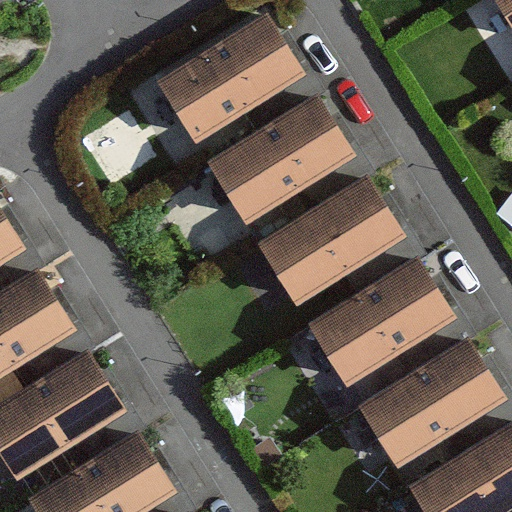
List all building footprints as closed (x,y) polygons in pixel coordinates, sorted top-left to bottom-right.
[(511,0),(499,0),(511,19),(511,0)] [(264,10),(160,76),(199,138),(304,72),(264,10)] [(315,91),(209,158),(248,219),(353,152),(315,91)] [(367,176),(262,240),(297,298),(403,233),(367,176)] [(0,209),(0,257),(21,244),(0,209)] [(415,256),(311,320),(349,382),(453,317),(415,256)] [(37,268),(0,290),(0,369),(72,326),(37,268)] [(465,336),(361,402),(400,463),(504,396),(465,336)] [(85,350),(0,401),(0,450),(14,474),(121,410),(85,350)] [(511,422),(413,485),(430,511),(498,511),(511,504),(511,422)] [(138,430),(31,496),(40,511),(136,511),(174,489),(138,430)]
